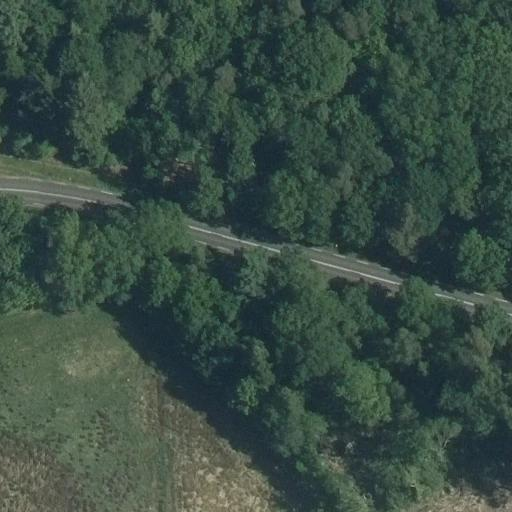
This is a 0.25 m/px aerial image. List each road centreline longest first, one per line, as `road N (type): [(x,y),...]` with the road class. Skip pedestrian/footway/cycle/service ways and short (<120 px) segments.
road 1 (primary): [(511,316),(126,211),(0,190)]
road 2 (track): [(218,272),(376,511)]
